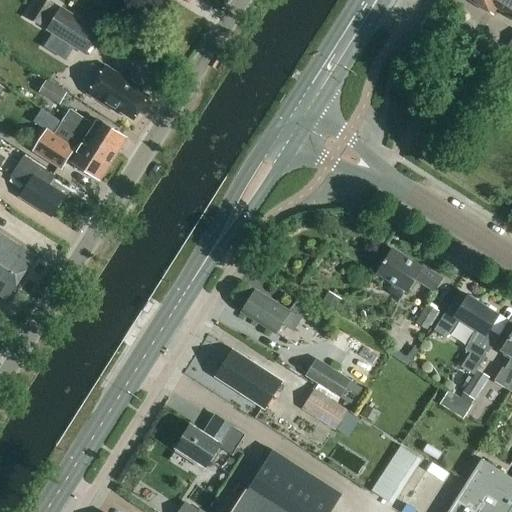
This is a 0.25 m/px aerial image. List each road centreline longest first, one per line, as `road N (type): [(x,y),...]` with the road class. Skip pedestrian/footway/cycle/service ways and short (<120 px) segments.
road 1 (unclassified): [(0,385),(243,0)]
road 2 (primary): [(46,511),(203,265)]
road 3 (primary): [(284,115),(204,249),(203,265)]
road 4 (primary): [(203,265),(218,255),(295,141)]
road 5 (tertiary): [(381,175),(511,256)]
road 6 (primary): [(358,0),(284,115)]
road 7 (primary): [(312,115),(386,0)]
